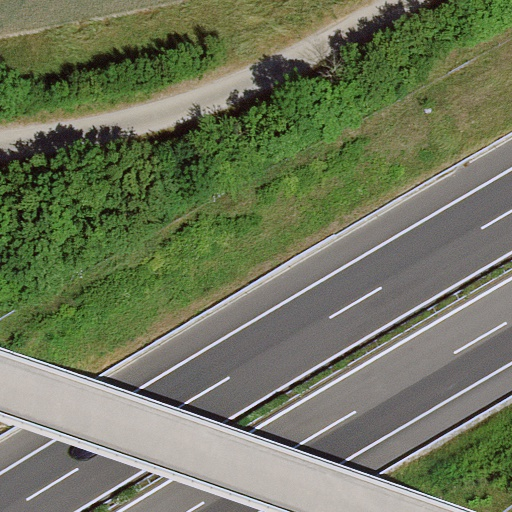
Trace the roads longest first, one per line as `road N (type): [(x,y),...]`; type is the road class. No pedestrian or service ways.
road 1 (motorway): [(511,212),(6,511)]
road 2 (track): [(400,0),(261,75),(139,117),(0,146)]
road 3 (unclassified): [(0,383),(371,511)]
road 4 (motorway): [(185,511),(511,320)]
